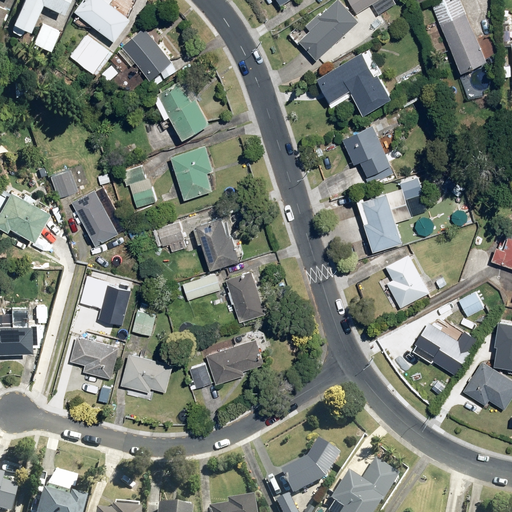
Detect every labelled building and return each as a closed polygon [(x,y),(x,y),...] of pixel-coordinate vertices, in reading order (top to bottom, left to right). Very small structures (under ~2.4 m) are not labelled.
[(26,34),(38,8),(57,18),(66,0),(21,0),(9,25),(26,34)] [(105,0),(84,0),(74,13),(112,42),(130,18),(105,0)] [(358,21),(337,0),(335,0),(320,15),(318,13),(305,26),(309,29),(297,40),(317,60),(358,21)] [(377,0),(347,0),(355,13),(377,0)] [(394,5),(391,0),(380,0),(373,5),(379,14),(394,5)] [(484,59),(457,0),(437,0),(429,4),(459,70),(484,59)] [(42,23),(32,43),(48,51),(58,31),(42,23)] [(146,29),(122,48),(149,81),(173,62),(146,29)] [(89,35),(73,57),(97,74),(112,52),(89,35)] [(362,54),(359,52),(314,79),(330,106),(349,94),(361,114),(389,97),(377,76),(381,73),(368,51),(362,54)] [(186,79),(158,92),(181,140),(209,126),(186,79)] [(374,126),(341,139),(352,166),(359,162),(365,176),(390,166),(374,126)] [(169,157),(177,180),(182,199),(212,190),(206,171),(213,169),(205,145),(169,157)] [(141,165),(123,171),(128,185),(146,179),(141,165)] [(67,169),(47,176),(55,197),(75,189),(67,169)] [(363,199),(356,201),(372,253),(401,244),(395,224),(411,219),(411,217),(426,212),(421,195),(422,194),(417,178),(400,183),(402,189),(386,194),(386,196),(364,202),(363,199)] [(133,194),(137,207),(156,201),(152,188),(133,194)] [(94,189),(70,202),(94,246),(118,233),(94,189)] [(44,212),(6,191),(0,200),(0,228),(26,243),(44,212)] [(223,214),(194,224),(209,270),(239,260),(223,214)] [(511,268),(511,219),(511,220),(502,248),(495,247),(491,261),(511,268)] [(178,221),(155,230),(162,249),(185,240),(178,221)] [(428,293),(408,254),(386,265),(392,277),(384,281),(399,308),(428,293)] [(252,270),(226,279),(240,322),(266,313),(252,270)] [(184,283),(188,299),(219,290),(214,274),(184,283)] [(131,288),(88,278),(82,301),(102,306),(99,319),(121,325),(124,314),(125,314),(131,288)] [(476,290),(457,300),(465,316),(485,307),(476,290)] [(138,309),(133,329),(150,333),(155,313),(138,309)] [(458,340),(428,321),(411,350),(431,361),(431,360),(455,374),(475,339),(462,332),(458,340)] [(0,325),(0,350),(33,350),(32,325),(0,325)] [(502,341),(489,334),(481,350),(494,357),(502,341)] [(109,379),(111,371),(112,371),(119,347),(78,336),(72,360),(81,363),(79,372),(109,379)] [(256,339),(208,354),(217,381),(265,366),(256,339)] [(169,365),(127,355),(120,382),(162,393),(169,365)] [(511,396),(511,379),(479,360),(463,390),(484,404),(488,399),(503,410),(511,396)] [(205,365),(190,370),(195,387),(211,382),(205,365)] [(325,479),(339,457),(317,443),(305,461),(281,473),(292,495),(325,479)] [(373,462),(361,482),(348,474),(330,502),(344,510),(342,511),(374,511),(396,476),(373,462)] [(0,479),(0,511),(7,511),(14,483),(0,479)] [(81,511),(83,504),(41,495),(36,511),(81,511)] [(210,509),(210,511),(255,511),(254,501),(210,509)]
